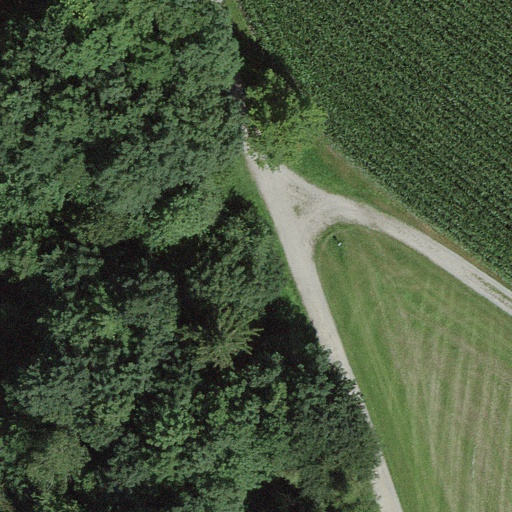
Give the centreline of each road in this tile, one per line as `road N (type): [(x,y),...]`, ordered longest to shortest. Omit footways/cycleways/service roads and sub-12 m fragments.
road 1 (track): [(213,0),(394,511)]
road 2 (track): [(511,303),(363,215),(276,190)]
